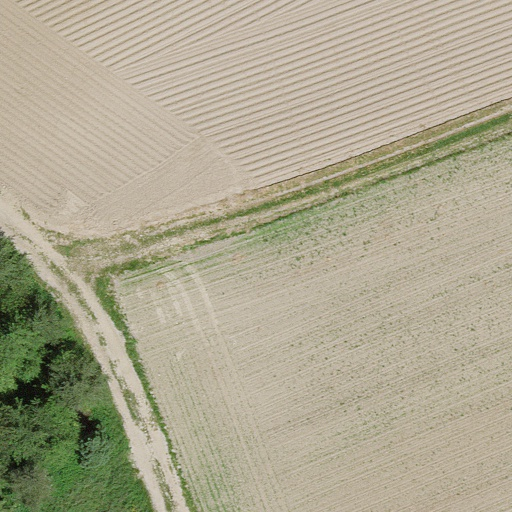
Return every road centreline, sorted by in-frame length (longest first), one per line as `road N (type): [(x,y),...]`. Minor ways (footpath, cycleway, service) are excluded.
road 1 (track): [(511,113),(237,215),(4,239)]
road 2 (track): [(169,511),(102,350),(50,280),(0,236)]
